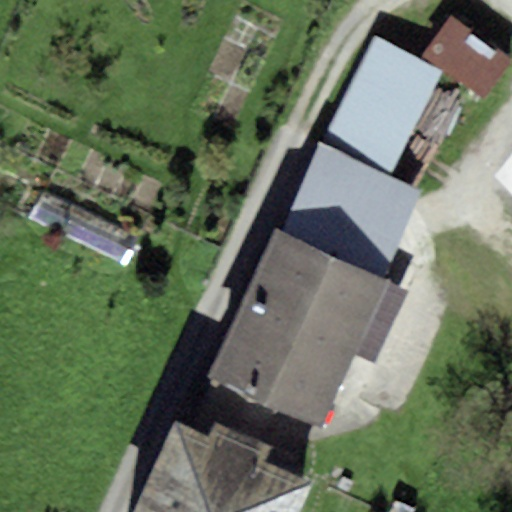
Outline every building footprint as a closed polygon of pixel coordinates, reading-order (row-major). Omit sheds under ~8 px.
[(511,59),(454,15),(424,53),(487,101),(511,68),(511,59)] [(376,36),(322,146),(392,178),(440,70),(376,36)] [(283,231),(381,276),(423,192),(392,178),(322,146),(283,231)] [(274,408),(321,429),(390,280),(381,276),(283,231),(278,229),(209,378),(215,380),(274,408)] [(260,443),(274,408),(215,380),(192,429),(210,437),(216,422),(260,443)] [(177,422),(135,511),(302,511),(315,485),(266,463),(273,449),(260,443),(216,422),(210,437),(192,429),(177,422)]
